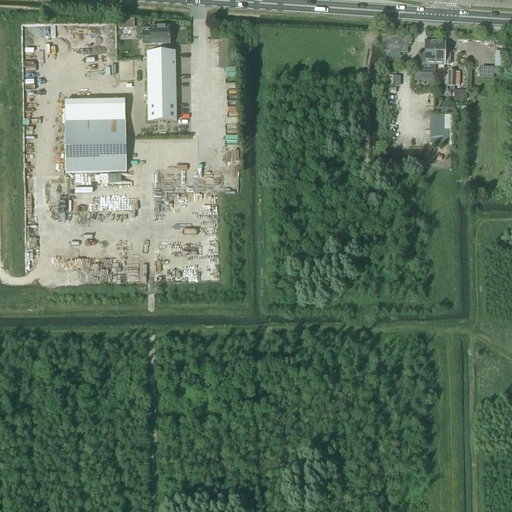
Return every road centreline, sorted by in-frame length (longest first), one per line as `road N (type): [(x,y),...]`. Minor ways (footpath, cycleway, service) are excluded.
road 1 (secondary): [(445,15),(205,0)]
road 2 (track): [(150,331),(154,511)]
